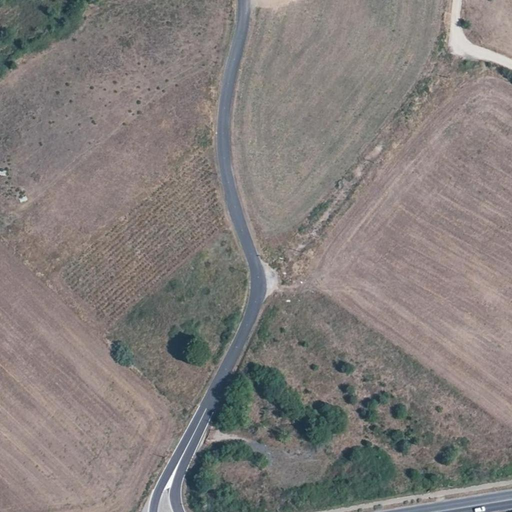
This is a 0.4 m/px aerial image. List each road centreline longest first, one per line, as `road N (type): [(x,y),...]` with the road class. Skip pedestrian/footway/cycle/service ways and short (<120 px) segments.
road 1 (tertiary): [(244,0),(220,144),(257,286),(183,452)]
road 2 (unknown): [(473,52),(473,83),(346,215),(302,281),(257,286)]
